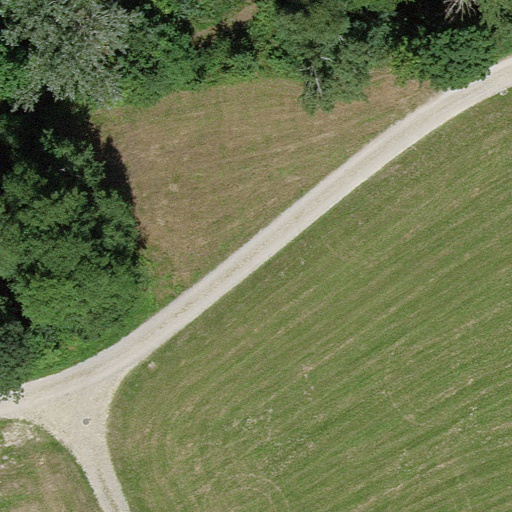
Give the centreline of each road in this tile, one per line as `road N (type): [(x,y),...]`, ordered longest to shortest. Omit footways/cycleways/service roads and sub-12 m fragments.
road 1 (track): [(0,405),(70,394),(137,357),(419,121),(511,77)]
road 2 (track): [(115,511),(70,394)]
